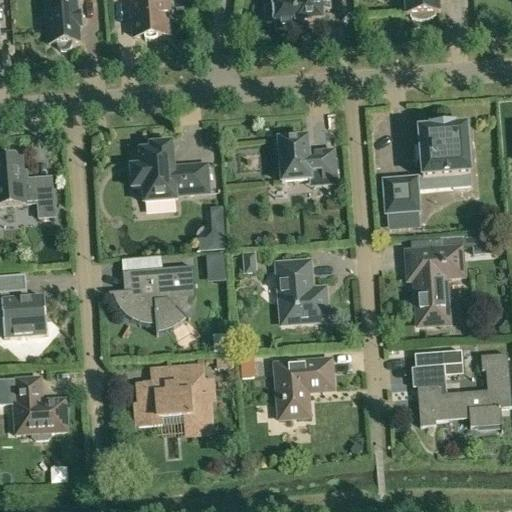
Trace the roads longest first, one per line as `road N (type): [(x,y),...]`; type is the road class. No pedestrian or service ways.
road 1 (residential): [(374,396),(350,83)]
road 2 (residential): [(94,414),(70,103)]
road 3 (residential): [(350,83),(511,69)]
road 4 (residential): [(70,103),(222,91)]
road 5 (residential): [(222,91),(350,83)]
